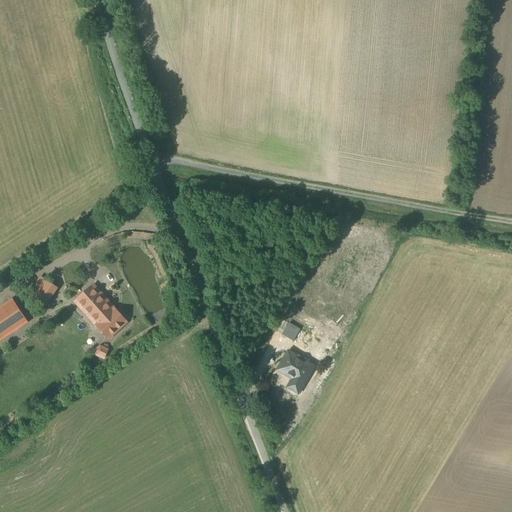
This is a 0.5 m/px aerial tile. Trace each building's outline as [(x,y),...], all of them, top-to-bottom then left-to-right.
[(57,291),(41,281),(29,298),(45,309),(57,291)] [(127,322),(94,286),(75,303),(108,339),(127,322)] [(0,340),(26,323),(12,301),(0,309),(0,340)] [(300,330),(289,324),(282,335),(293,342),(300,330)] [(312,368),(289,353),(278,370),(293,379),(289,387),(297,393),(312,368)]
